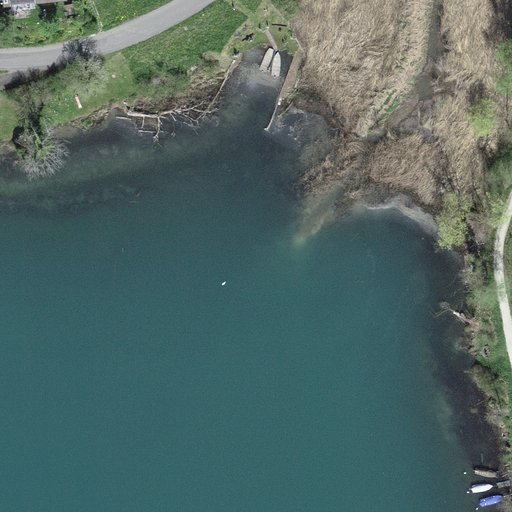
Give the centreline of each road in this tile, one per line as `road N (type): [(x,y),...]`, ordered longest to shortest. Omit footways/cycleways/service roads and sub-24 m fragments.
road 1 (tertiary): [(193,0),(102,44),(0,58)]
road 2 (track): [(511,357),(497,280),(499,236),(511,205)]
